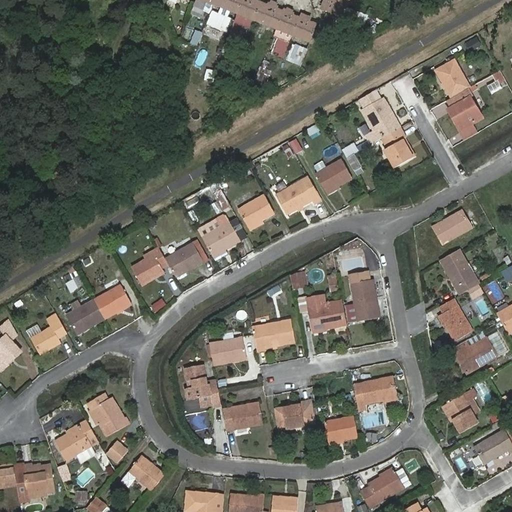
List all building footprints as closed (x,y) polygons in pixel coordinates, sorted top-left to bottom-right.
[(194,0),(213,7),(235,16),(276,32),(293,38),(309,44),(315,27),(308,24),(309,22),(300,19),(299,21),(293,18),(293,16),(282,12),(282,14),(276,12),(277,10),(267,6),(266,8),(252,3),(253,0),(252,0),(194,0)] [(329,0),(328,3),(325,2),(321,11),(341,19),(348,0),(329,0)] [(188,23),(182,40),(192,43),(197,26),(188,23)] [(465,42),(470,51),(482,46),(477,36),(465,42)] [(284,56),(289,43),(279,39),(273,52),(284,56)] [(286,59),(300,65),(308,49),(293,42),(286,59)] [(453,97),(470,86),(454,59),(437,68),(453,97)] [(492,75),(496,80),(486,86),(490,93),(507,83),(500,70),(492,75)] [(453,97),(448,100),(454,111),(459,120),(457,122),(461,129),(483,115),(472,96),(474,94),(470,86),(453,97)] [(384,136),(401,126),(383,98),(364,109),(381,138),(384,136)] [(451,112),(457,122),(459,120),(454,111),(451,112)] [(407,139),(401,126),(384,136),(391,148),(387,151),(396,168),(414,157),(404,140),(407,139)] [(417,155),(407,139),(404,140),(414,157),(417,155)] [(299,140),(292,144),(298,154),(304,150),(299,140)] [(356,176),(365,172),(355,153),(359,151),(355,142),(342,149),(356,176)] [(318,174),(329,192),(353,177),(344,160),(318,174)] [(322,196),(310,176),(278,195),(290,214),(322,196)] [(221,210),(231,206),(222,188),(213,192),(221,210)] [(240,210),(248,227),(262,219),(274,212),(265,196),(240,210)] [(465,206),(435,223),(445,241),(475,224),(465,206)] [(243,224),(238,216),(231,220),(203,237),(214,255),(241,239),(236,229),(243,224)] [(262,219),(248,227),(250,231),(264,223),(262,219)] [(236,229),(241,239),(249,235),(243,224),(236,229)] [(195,243),(167,258),(169,263),(177,276),(205,260),(204,258),(200,251),(206,248),(201,239),(195,243)] [(167,258),(160,247),(155,249),(157,254),(147,260),(134,266),(144,284),(166,271),(164,266),(169,263),(167,258)] [(462,292),(480,282),(460,247),(442,258),(462,292)] [(209,255),(206,248),(200,251),(204,258),(209,255)] [(157,254),(155,249),(144,255),(147,260),(157,254)] [(70,292),(83,286),(77,270),(69,273),(72,280),(66,282),(70,292)] [(306,270),(294,272),(297,287),(309,285),(306,270)] [(331,279),(332,290),(341,288),(339,278),(331,279)] [(374,299),(371,279),(353,282),(360,320),(381,316),(378,299),(374,299)] [(125,283),(96,298),(106,316),(134,301),(125,283)] [(271,297),(282,291),(278,285),(268,291),(271,297)] [(309,296),(311,306),(327,303),(326,293),(309,296)] [(456,296),(441,305),(445,312),(441,313),(457,338),(474,328),(456,296)] [(106,316),(96,298),(71,315),(80,331),(106,316)] [(348,322),(344,300),(327,303),(311,306),(316,328),(348,322)] [(511,302),(498,311),(503,318),(510,331),(511,329),(511,302)] [(69,332),(60,314),(52,318),(55,324),(35,336),(43,352),(64,340),(61,336),(69,332)] [(0,326),(7,334),(0,340),(0,363),(12,354),(15,357),(22,351),(11,339),(18,334),(10,319),(0,326)] [(294,319),(254,326),(258,347),(297,340),(294,319)] [(473,344),(469,338),(456,345),(469,369),(499,352),(489,335),(473,344)] [(245,336),(212,342),(216,363),(234,360),(233,356),(248,354),(245,336)] [(432,341),(435,353),(443,352),(440,340),(432,341)] [(0,365),(2,368),(15,357),(12,354),(0,363),(0,365)] [(223,402),(219,377),(209,379),(206,362),(188,366),(190,378),(194,377),(196,384),(191,385),(188,386),(190,397),(202,395),(213,393),(214,398),(215,404),(223,402)] [(397,375),(356,382),(361,409),(369,407),(368,402),(401,396),(397,375)] [(448,402),(464,430),(481,421),(470,400),(481,394),(476,386),(448,402)] [(93,409),(102,425),(109,437),(129,426),(122,414),(118,416),(109,399),(108,400),(105,394),(89,403),(93,409)] [(118,416),(122,414),(112,397),(109,399),(118,416)] [(231,405),(235,426),(264,420),(260,399),(231,405)] [(278,407),(282,427),(315,421),(312,402),(278,407)] [(507,404),(494,412),(497,419),(511,411),(507,404)] [(98,427),(102,425),(93,409),(88,411),(98,427)] [(328,418),(332,440),(360,435),(357,414),(328,418)] [(88,440),(96,436),(88,421),(79,426),(81,429),(69,436),(57,443),(68,462),(92,447),(88,440)] [(81,429),(79,426),(67,433),(69,436),(81,429)] [(477,445),(487,462),(511,448),(511,449),(511,432),(509,427),(477,445)] [(377,443),(377,433),(367,433),(367,442),(377,443)] [(129,451),(118,442),(109,454),(120,463),(129,451)] [(130,472),(152,490),(165,474),(152,463),(151,465),(142,457),(130,472)] [(58,466),(63,481),(72,478),(67,463),(58,466)] [(0,488),(17,486),(13,467),(13,464),(0,466),(0,488)] [(13,467),(17,486),(26,485),(28,496),(45,493),(56,491),(50,465),(32,468),(31,465),(13,467)] [(368,483),(378,501),(405,486),(394,468),(368,483)] [(399,471),(403,483),(409,481),(404,469),(399,471)] [(87,501),(87,491),(76,490),(76,500),(87,501)] [(223,511),(225,495),(187,492),(185,511),(191,511),(223,511)] [(228,511),(262,511),(264,495),(255,495),(254,497),(230,496),(228,511)] [(283,504),(283,499),(284,496),(272,495),(270,511),(296,511),(297,505),(283,504)] [(93,511),(100,511),(106,506),(96,497),(88,508),(93,511)] [(403,508),(405,511),(427,511),(425,507),(423,508),(418,500),(403,508)] [(316,506),(316,511),(342,511),(341,502),(316,506)]
